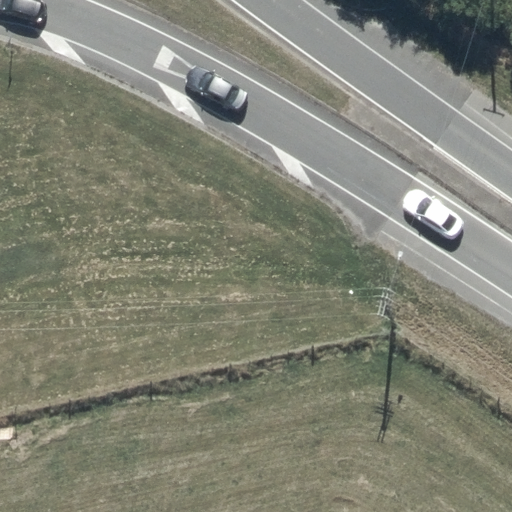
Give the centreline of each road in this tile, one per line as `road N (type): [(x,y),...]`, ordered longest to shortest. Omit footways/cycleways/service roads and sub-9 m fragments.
road 1 (secondary): [(511,275),(287,124),(140,41),(35,0)]
road 2 (secondary): [(279,0),(511,171)]
